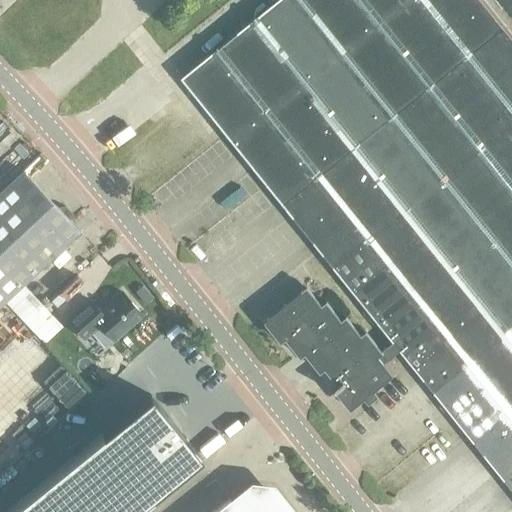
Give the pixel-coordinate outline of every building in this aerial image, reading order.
[(511,487),(511,37),(482,0),(280,0),(184,78),(394,340),(381,351),(367,334),(360,339),(345,319),(340,323),(326,305),(322,309),(306,289),(266,322),(281,340),(286,336),(300,355),(305,351),(320,370),(325,365),(340,383),(330,391),(333,395),(338,391),(351,406),(355,403),(357,406),(366,398),(370,403),(379,396),(376,391),(395,376),(384,363),(402,350),(511,487)] [(86,27),(88,10),(70,8),(67,24),(86,27)] [(81,92),(84,104),(101,99),(98,87),(81,92)] [(133,106),(138,118),(151,113),(147,101),(133,106)] [(0,298),(2,297),(19,315),(37,297),(21,279),(75,229),(29,179),(21,170),(0,189),(0,298)] [(80,275),(69,287),(80,296),(90,284),(80,275)] [(143,315),(122,291),(100,311),(90,300),(68,321),(84,338),(100,324),(114,340),(143,315)] [(37,297),(19,315),(42,340),(62,323),(37,297)] [(150,404),(21,511),(133,511),(196,459),(150,404)] [(355,511),(335,485),(326,492),(340,511),(355,511)] [(473,511),(493,495),(485,486),(456,511),(473,511)] [(286,511),(270,492),(252,489),(233,504),(229,498),(211,511),(286,511)]
